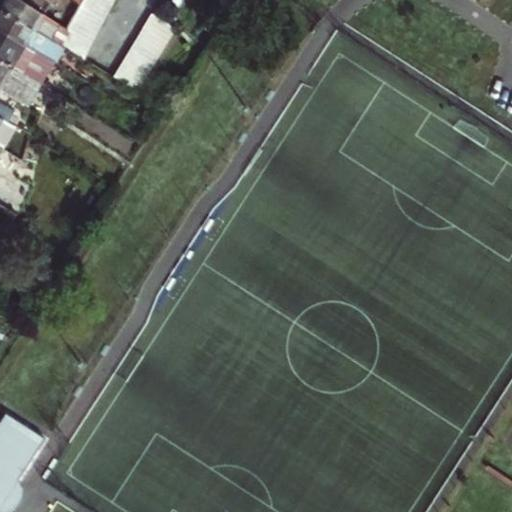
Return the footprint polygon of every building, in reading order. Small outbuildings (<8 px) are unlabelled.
[(52,16),(22,0),(8,0),(8,1),(1,12),(64,47),(73,28),(52,16)] [(87,0),(22,0),(52,16),(61,0),(71,0),(83,10),(87,0)] [(64,47),(89,61),(119,0),(87,0),(83,10),(73,28),(64,47)] [(64,47),(1,12),(0,13),(0,31),(67,70),(78,77),(89,61),(64,47)] [(150,15),(117,78),(140,92),(175,26),(150,15)] [(67,70),(0,31),(0,59),(35,80),(43,68),(62,79),(67,70)] [(35,80),(0,59),(0,90),(1,90),(28,107),(41,84),(35,80)] [(0,91),(1,90),(0,90),(0,118),(16,128),(19,122),(18,118),(0,106),(0,91)] [(16,128),(0,118),(0,147),(7,151),(16,128)] [(7,417),(0,427),(0,511),(11,511),(14,510),(19,502),(20,492),(16,484),(44,443),(7,417)]
